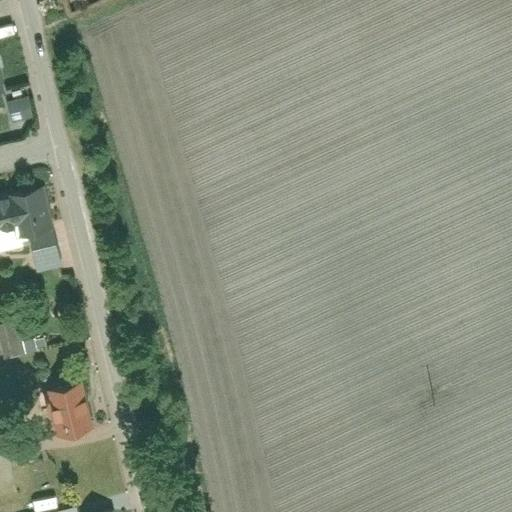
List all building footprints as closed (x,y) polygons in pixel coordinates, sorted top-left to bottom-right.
[(2,45),(0,45),(0,99),(13,97),(2,45)] [(11,97),(14,120),(39,116),(35,94),(11,97)] [(0,247),(59,233),(45,181),(0,192),(0,247)] [(0,332),(6,355),(27,349),(18,315),(0,319),(0,332)] [(55,431),(93,421),(81,375),(43,385),(55,431)] [(0,434),(23,433),(22,418),(0,419),(0,434)]
